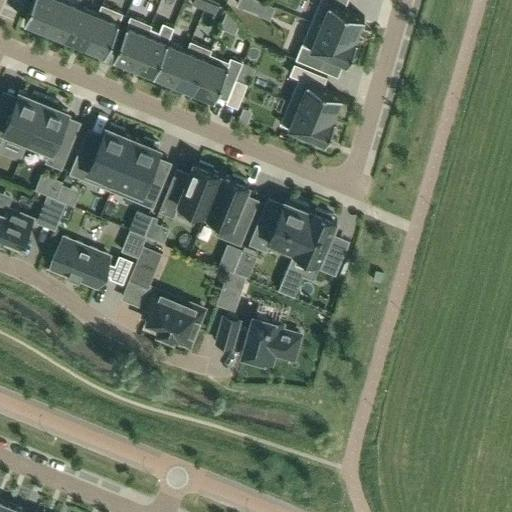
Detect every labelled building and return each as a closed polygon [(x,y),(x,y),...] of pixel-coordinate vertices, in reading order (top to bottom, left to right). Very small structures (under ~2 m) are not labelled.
[(32,0),(25,20),(46,29),(57,0),(32,0)] [(65,37),(79,3),(70,0),(57,0),(46,29),(65,37)] [(194,0),(193,4),(204,8),(207,0),(206,0),(194,0)] [(207,0),(204,8),(215,13),(218,5),(207,0)] [(252,0),(239,0),(237,6),(248,10),(252,0)] [(319,0),(311,21),(355,39),(355,38),(364,16),(344,8),(347,0),(319,0)] [(79,3),(65,37),(84,44),(98,11),(79,3)] [(98,11),(84,44),(106,53),(123,11),(102,3),(98,11)] [(148,32),(150,27),(152,23),(131,14),(113,56),(134,65),(148,32)] [(148,32),(134,65),(154,73),(168,40),(173,26),(162,21),(158,30),(150,27),(148,32)] [(357,39),(355,38),(355,39),(311,21),(301,44),(295,58),(319,68),(325,54),(344,61),(347,63),(357,39)] [(188,48),(174,81),(194,89),(209,52),(210,52),(212,48),(190,39),(187,48),(188,48)] [(188,48),(187,48),(168,40),(154,73),(174,81),(188,48)] [(230,60),(210,52),(209,52),(194,89),(215,98),(216,94),(224,76),(235,81),(236,78),(243,61),(232,56),(230,60)] [(333,118),(334,117),(343,95),(322,86),(327,76),(294,62),(290,73),(299,77),(289,100),(333,118)] [(247,83),(236,78),(235,81),(226,102),(237,107),(247,83)] [(3,135),(26,144),(46,96),(34,90),(32,95),(20,90),(9,116),(0,112),(0,140),(3,135)] [(46,96),(26,144),(49,154),(46,160),(61,167),(73,139),(59,133),(67,115),(69,110),(57,105),(58,101),(46,96)] [(336,118),(334,117),(333,118),(289,100),(280,123),(326,142),(336,118)] [(126,128),(111,122),(109,126),(106,125),(96,150),(82,144),(71,171),(112,188),(133,136),(124,132),(126,128)] [(142,140),(133,136),(112,188),(152,205),(164,177),(150,172),(160,147),(157,146),(159,142),(144,136),(142,140)] [(205,213),(222,172),(211,168),(213,164),(199,159),(198,162),(194,161),(185,183),(172,178),(159,210),(173,216),(179,202),(205,213)] [(205,213),(220,219),(215,232),(241,243),(254,211),(241,206),(250,183),(246,182),(247,178),(234,173),(233,176),(222,172),(205,213)] [(48,194),(38,220),(55,227),(66,201),(48,194)] [(294,249),(311,208),(310,207),(309,208),(306,207),(308,203),(290,196),(288,199),(284,198),(275,221),(261,215),(250,241),(266,248),(270,239),(294,249)] [(6,205),(3,212),(0,210),(0,243),(3,245),(4,245),(6,238),(22,245),(24,240),(26,237),(34,217),(6,206),(6,205)] [(314,209),(311,208),(294,249),(319,259),(317,264),(335,272),(344,249),(327,242),(337,218),(332,216),(334,214),(315,206),(314,209)] [(132,259),(119,254),(115,264),(106,260),(109,254),(65,236),(52,266),(96,284),(101,271),(110,275),(110,277),(123,282),(132,259)] [(143,243),(129,278),(148,286),(150,282),(163,252),(143,243)] [(301,269),(288,264),(278,288),(291,293),(301,269)] [(235,311),(247,277),(228,270),(216,305),(235,311)] [(151,310),(146,321),(161,327),(159,332),(189,344),(199,319),(204,308),(187,302),(156,289),(151,300),(154,301),(151,310)] [(242,354),(271,362),(274,351),(293,357),(300,333),(281,328),(282,322),(253,314),(249,328),(237,325),(239,319),(224,314),(216,341),(231,345),(234,337),(246,340),(242,354)] [(24,511),(26,509),(5,500),(0,511),(24,511)]
